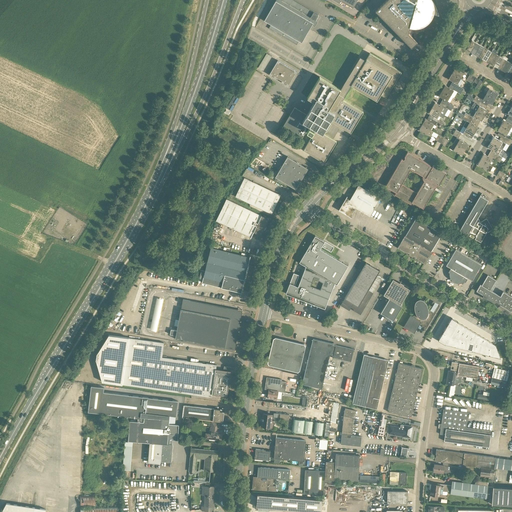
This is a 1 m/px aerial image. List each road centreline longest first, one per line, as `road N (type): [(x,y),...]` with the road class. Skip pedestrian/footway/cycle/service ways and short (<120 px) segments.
road 1 (residential): [(417,511),(428,358),(269,314)]
road 2 (primary): [(0,459),(156,184)]
road 3 (residential): [(508,331),(305,207)]
road 4 (primary): [(156,184),(189,131),(244,0)]
road 5 (tertiary): [(236,511),(262,313)]
road 6 (primary): [(156,184),(223,0)]
road 7 (primary): [(207,0),(156,184)]
road 8 (residential): [(404,135),(450,59),(511,88)]
road 9 (tertiary): [(395,130),(472,7)]
road 10 (unknown): [(463,170),(424,212),(381,183),(398,154)]
